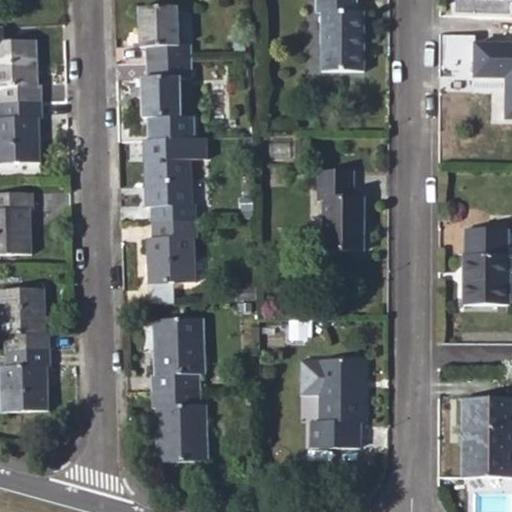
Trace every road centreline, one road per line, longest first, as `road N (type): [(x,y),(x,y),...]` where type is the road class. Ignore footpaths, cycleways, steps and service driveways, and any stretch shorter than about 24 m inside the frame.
road 1 (residential): [(416,0),(408,511)]
road 2 (residential): [(90,0),(102,388),(96,507)]
